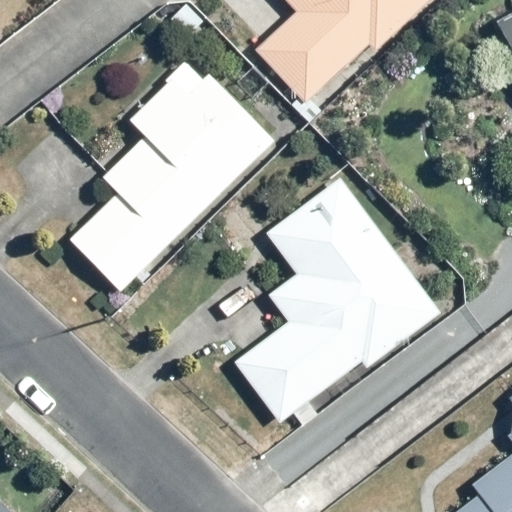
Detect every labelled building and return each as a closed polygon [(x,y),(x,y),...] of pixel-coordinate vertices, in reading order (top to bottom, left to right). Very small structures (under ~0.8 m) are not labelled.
[(428,0),(290,0),(299,10),(257,47),(305,101),(371,42),(376,48),(428,0)] [(511,13),(501,20),(511,37),(511,13)] [(276,138),(194,54),(131,116),(148,133),(106,174),(121,189),(73,235),(125,287),(276,138)] [(441,309),(341,175),(269,228),(301,271),(274,291),(294,318),(239,359),(284,419),(365,358),(368,364),(441,309)] [(511,511),(511,396),(490,413),(511,441),(511,451),(474,481),(482,491),(455,511),(511,511)]
